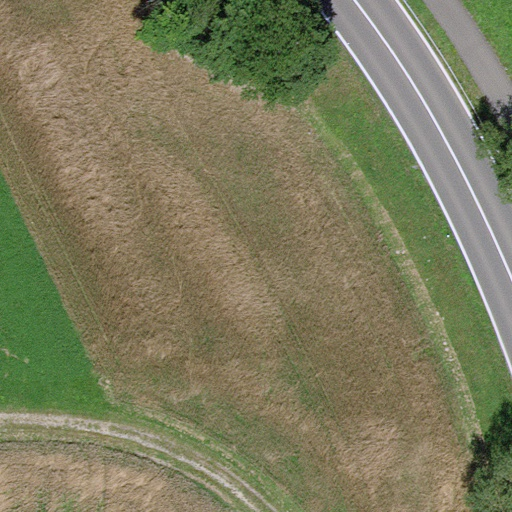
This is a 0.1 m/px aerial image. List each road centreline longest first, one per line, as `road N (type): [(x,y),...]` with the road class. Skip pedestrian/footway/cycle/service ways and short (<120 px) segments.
road 1 (primary): [(343,0),(414,110),(511,309)]
road 2 (track): [(0,429),(74,433),(159,459),(225,487),(251,511)]
road 3 (track): [(427,0),(468,54),(511,145)]
